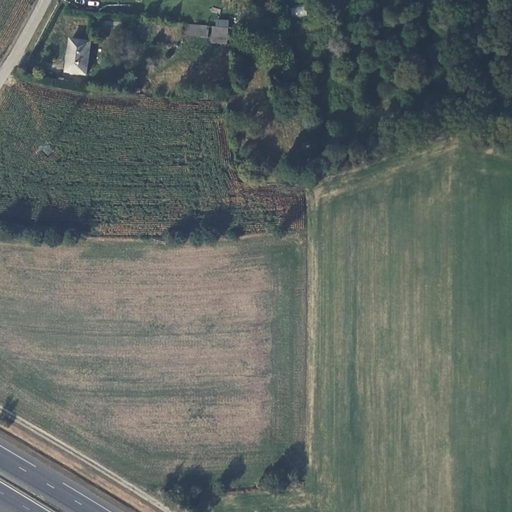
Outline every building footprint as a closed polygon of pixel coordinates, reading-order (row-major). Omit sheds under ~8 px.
[(293,17),(306,15),(304,6),(291,9),(293,17)] [(118,19),(100,17),(99,27),(117,29),(118,19)] [(225,24),(179,19),(178,31),(224,35),(225,24)] [(66,37),(62,70),(80,73),(84,39),(66,37)] [(90,79),(88,85),(100,87),(101,81),(90,79)]
